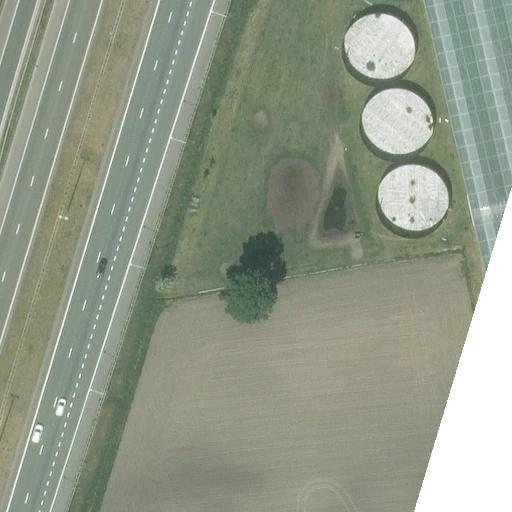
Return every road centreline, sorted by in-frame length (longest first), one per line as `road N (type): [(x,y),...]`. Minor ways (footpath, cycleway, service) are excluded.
road 1 (motorway): [(23,511),(176,5)]
road 2 (motorway): [(80,0),(0,275)]
